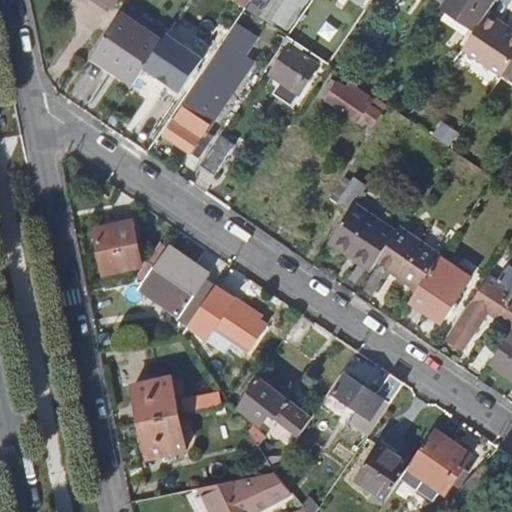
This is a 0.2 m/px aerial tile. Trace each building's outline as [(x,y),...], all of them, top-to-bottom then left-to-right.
[(222,0),(242,13),(246,8),(233,0),(222,0)] [(273,0),(263,14),(287,31),(309,0),(273,0)] [(351,0),(366,10),(372,0),(351,0)] [(436,0),(445,5),(443,8),(477,31),(489,14),(498,0),(436,0)] [(178,27),(207,46),(216,33),(199,22),(207,10),(195,1),(178,27)] [(288,37),(306,50),(322,61),(328,65),(335,55),(303,32),(314,17),(306,11),(288,37)] [(122,13),(96,50),(121,67),(118,71),(134,82),(144,67),(162,41),(122,13)] [(477,31),(463,50),(502,77),(504,74),(511,62),(511,35),(502,29),(504,25),(489,14),(477,31)] [(239,25),(204,75),(219,86),(255,37),(239,25)] [(162,41),(144,67),(180,91),(203,59),(167,34),(162,41)] [(266,69),(282,80),(273,93),(290,105),(318,66),(303,55),(306,50),(288,37),(266,69)] [(303,55),(318,66),(322,61),(306,50),(303,55)] [(198,77),(171,116),(175,119),(184,107),(198,116),(216,89),(198,77)] [(321,96),(358,121),(360,118),(372,126),(385,106),(373,98),(372,100),(357,90),(354,94),(332,80),(321,96)] [(175,119),(164,135),(197,158),(213,136),(206,130),(210,125),(198,116),(184,107),(175,119)] [(221,134),(200,166),(210,173),(231,142),(221,134)] [(354,178),(337,203),(350,212),(355,204),(367,187),(354,178)] [(493,178),(487,188),(504,200),(511,191),(493,178)] [(475,206),(502,226),(501,228),(507,233),(511,225),(511,191),(504,200),(487,188),(475,206)] [(350,212),(329,241),(370,269),(376,260),(395,232),(355,204),(350,212)] [(95,229),(104,273),(141,266),(131,222),(95,229)] [(395,232),(376,260),(418,289),(440,257),(398,227),(395,232)] [(142,288),(193,322),(203,306),(219,281),(169,248),(147,280),(142,288)] [(418,289),(410,301),(441,323),(470,278),(440,257),(418,289)] [(490,278),(448,339),(461,348),(487,310),(511,328),(511,327),(511,270),(507,267),(497,282),(490,278)] [(219,281),(203,306),(205,308),(194,323),(206,331),(236,287),(222,278),(219,281)] [(216,328),(250,351),(267,325),(241,308),(243,304),(235,299),(216,328)] [(489,362),(511,377),(511,327),(511,328),(489,362)] [(347,402),(358,409),(349,422),(369,435),(377,422),(371,418),(383,400),(390,404),(404,384),(390,374),(379,390),(379,396),(346,375),(334,393),(341,398),(338,402),(344,406),(347,402)] [(133,385),(141,422),(179,413),(171,377),(133,385)] [(238,409),(265,427),(273,415),(300,433),(312,417),(258,380),(238,409)] [(185,395),(186,409),(224,405),(223,391),(185,395)] [(383,400),(371,418),(377,422),(390,404),(383,400)] [(141,422),(148,458),(186,450),(179,413),(141,422)] [(273,416),(265,428),(281,438),(289,426),(273,416)] [(246,432),(263,457),(271,445),(265,436),(262,439),(252,426),(246,432)] [(453,447),(431,433),(408,468),(402,477),(434,499),(440,489),(442,490),(458,467),(463,470),(472,455),(455,445),(453,447)] [(377,447),(352,484),(383,505),(402,477),(408,468),(377,447)] [(479,465),(455,493),(470,506),(494,480),(479,465)] [(208,485),(218,511),(258,511),(292,493),(274,471),(272,471),(208,485)]
